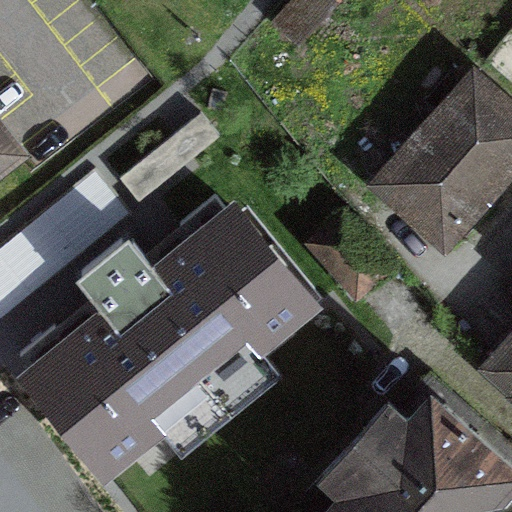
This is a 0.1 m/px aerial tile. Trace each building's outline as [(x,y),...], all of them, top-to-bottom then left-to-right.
[(511,105),(484,81),(380,200),(451,261),(511,191),(511,105)] [(0,161),(29,139),(0,101),(0,161)] [(30,371),(105,464),(308,300),(233,206),(229,210),(215,192),(180,221),(194,238),(139,282),(127,268),(111,280),(123,295),(69,339),(55,322),(20,350),(34,368),(30,371)] [(336,223),(305,254),(355,304),(386,274),(336,223)] [(511,353),(492,376),(511,393),(511,353)] [(511,511),(511,459),(452,409),(430,435),(408,416),(347,488),(364,502),(354,511),(511,511)]
